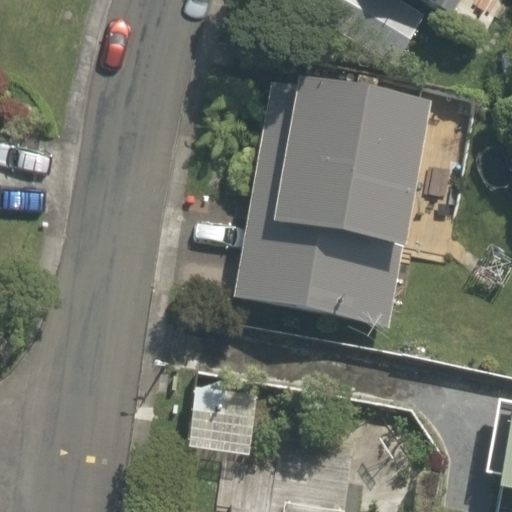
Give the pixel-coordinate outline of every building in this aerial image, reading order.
[(335,0),(319,28),(390,70),(422,16),(395,0),(335,0)] [(419,0),(449,17),(458,0),(419,0)] [(229,302),(387,331),(427,116),(269,87),(229,302)] [(202,429),(232,420),(221,383),(191,392),(202,429)] [(511,511),(511,400),(509,400),(492,495),(511,498),(511,511)]
